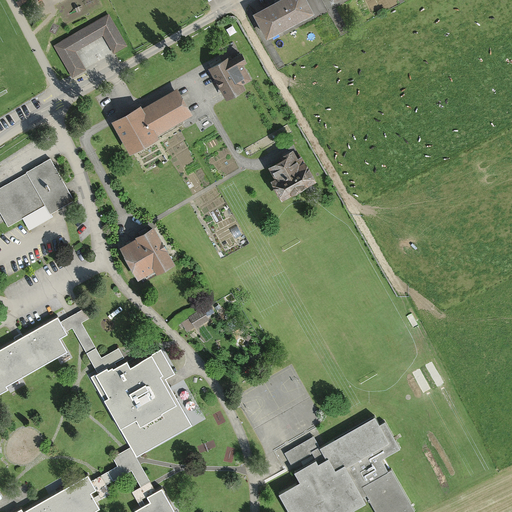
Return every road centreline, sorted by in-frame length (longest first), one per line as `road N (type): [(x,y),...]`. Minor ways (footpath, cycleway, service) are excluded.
road 1 (track): [(235,4),(399,296)]
road 2 (residential): [(0,142),(243,0)]
